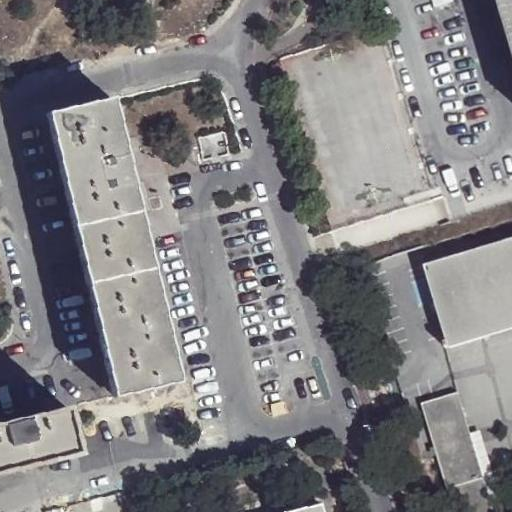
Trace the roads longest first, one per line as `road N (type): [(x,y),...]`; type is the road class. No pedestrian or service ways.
road 1 (residential): [(381,511),(230,51)]
road 2 (residential): [(0,100),(230,51)]
